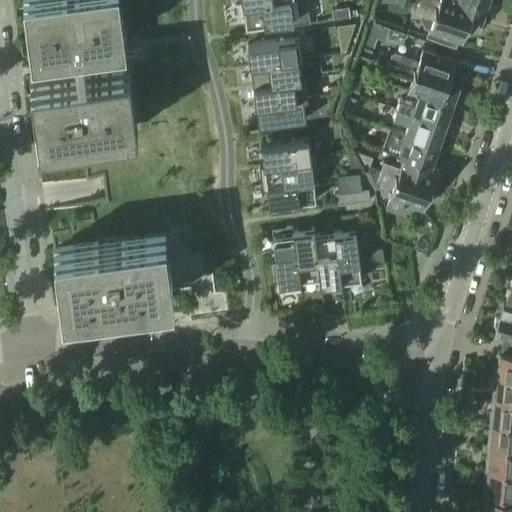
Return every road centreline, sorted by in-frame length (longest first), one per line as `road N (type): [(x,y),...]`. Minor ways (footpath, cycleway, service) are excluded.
road 1 (residential): [(247,354),(253,273),(233,224),(223,118),(196,0)]
road 2 (residential): [(435,368),(511,115)]
road 3 (residential): [(28,346),(0,98)]
road 4 (residential): [(28,346),(247,354)]
road 5 (residential): [(247,354),(435,368)]
road 6 (residential): [(420,511),(435,368)]
